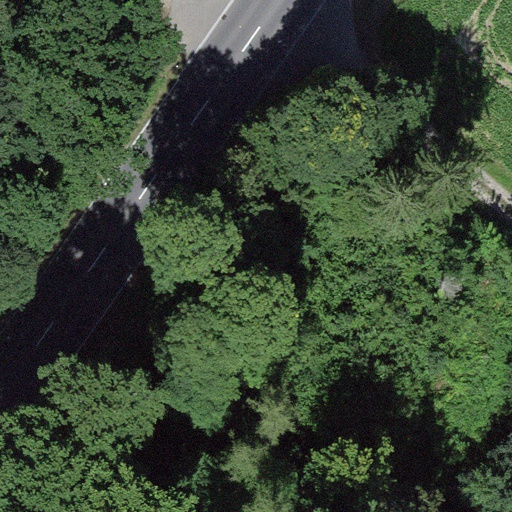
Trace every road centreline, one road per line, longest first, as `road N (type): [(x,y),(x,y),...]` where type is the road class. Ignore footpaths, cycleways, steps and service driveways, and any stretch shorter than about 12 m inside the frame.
road 1 (tertiary): [(281,0),(0,402)]
road 2 (track): [(511,208),(269,16)]
